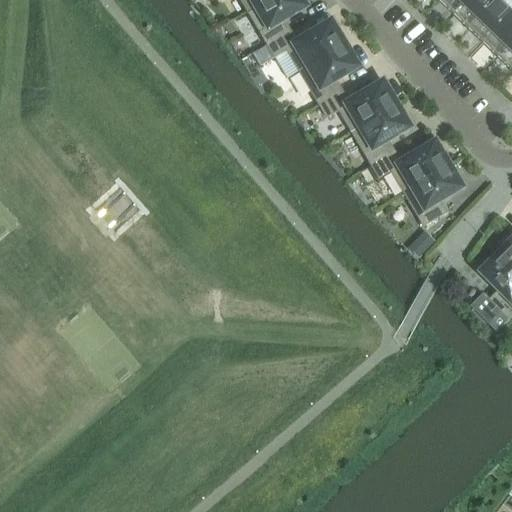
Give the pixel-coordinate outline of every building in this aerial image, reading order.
[(238,0),(247,14),(269,0),(238,0)] [(282,21),(288,16),(289,18),(304,9),(300,2),(302,1),(301,0),(269,0),(247,14),(255,9),(268,30),(259,35),(267,47),(289,34),(282,21)] [(453,17),(468,0),(440,0),(438,2),(452,12),(450,15),(453,17)] [(468,31),(495,3),(491,0),(468,0),(453,17),(467,26),(465,29),(468,31)] [(482,45),(509,17),(495,3),(468,31),(482,41),(480,43),(482,45)] [(497,59),(511,43),(511,19),(509,17),(482,45),(496,55),(494,57),(497,59)] [(299,74),(345,46),(336,31),(334,32),(330,26),(315,35),(316,36),(309,40),(309,39),(297,46),(289,34),(267,47),(274,60),(286,52),(299,74)] [(511,74),(511,72),(511,43),(497,59),(511,69),(509,72),(511,74)] [(334,81),(341,77),(341,78),(356,69),(352,63),(354,61),(345,46),(299,74),(319,107),(342,94),(334,81)] [(351,134),(397,106),(388,91),(386,93),(382,86),(367,95),(368,96),(361,100),(361,99),(349,106),(342,94),(319,107),(326,120),(338,113),(351,134)] [(386,141),(393,137),(393,138),(408,130),(404,123),(406,122),(397,106),(351,134),(371,168),(394,154),(386,141)] [(403,195),(449,167),(440,152),(438,153),(434,146),(420,155),(420,156),(413,160),(413,159),(401,166),(394,154),(371,168),(378,180),(390,173),(403,195)] [(438,201),(445,197),(445,198),(460,190),(456,183),(458,182),(449,167),(403,195),(423,228),(446,215),(438,201)] [(417,258),(427,248),(418,239),(409,249),(417,258)] [(511,270),(511,243),(511,244),(509,242),(497,255),(511,270)] [(483,297),(471,309),(495,333),(511,316),(511,270),(497,255),(484,267),(486,270),(481,275),(493,287),(494,286),(500,292),(488,303),(483,297)]
